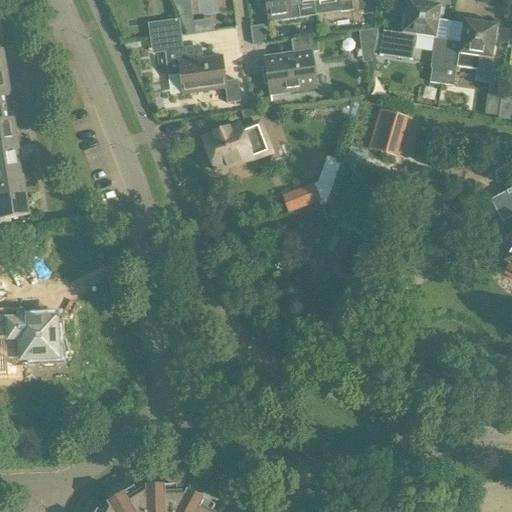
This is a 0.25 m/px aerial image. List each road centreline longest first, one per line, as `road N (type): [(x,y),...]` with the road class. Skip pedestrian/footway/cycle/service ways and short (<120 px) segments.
road 1 (residential): [(176,403),(152,336),(150,239),(56,0)]
road 2 (residential): [(323,476),(429,448),(508,438)]
road 3 (residential): [(176,403),(59,483)]
road 4 (residential): [(238,356),(367,410)]
road 5 (residential): [(176,403),(239,459),(291,475)]
